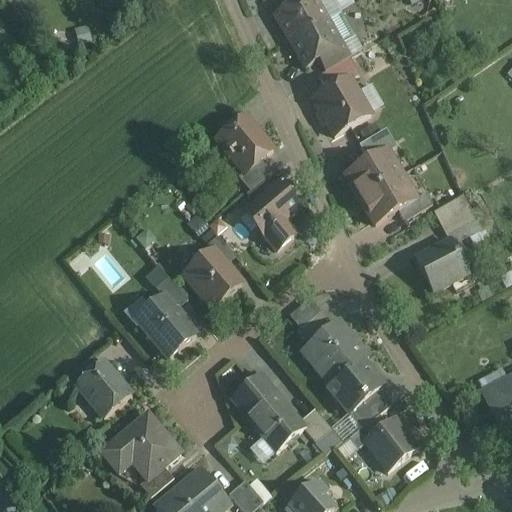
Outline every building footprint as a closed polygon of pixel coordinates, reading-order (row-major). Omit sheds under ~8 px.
[(308,0),(295,8),(276,19),(291,45),(341,16),(332,0),(322,0),(315,4),(313,0),(308,0)] [(341,16),(291,45),(306,71),(320,63),(342,50),(341,48),(355,40),(343,19),(341,16)] [(349,62),(342,50),(320,63),(327,75),(349,62)] [(327,75),(319,80),(328,96),(350,83),(351,84),(359,79),(349,62),(327,75)] [(328,96),(313,104),(335,141),(371,119),(351,84),(350,83),(328,96)] [(273,154),(245,121),(218,145),(244,176),(245,178),(261,165),(273,154)] [(386,134),(359,149),(369,166),(388,156),(397,151),(386,134)] [(369,166),(346,180),(361,205),(402,180),(388,156),(369,166)] [(272,178),(261,165),(245,178),(244,176),(238,182),(250,196),(269,180),(272,178)] [(278,191),(269,180),(250,196),(247,198),(256,209),(278,191)] [(402,180),(361,205),(375,229),(398,216),(417,205),(416,204),(402,180)] [(256,209),(245,218),(277,256),(296,240),(283,224),(294,215),(288,207),(292,204),(279,190),(278,191),(256,209)] [(426,198),(416,204),(417,205),(398,216),(404,226),(433,209),(426,198)] [(463,200),(434,217),(440,229),(470,214),(463,200)] [(219,243),(212,235),(202,243),(214,257),(214,258),(224,249),(219,243)] [(451,246),(416,265),(433,298),(469,279),(451,246)] [(236,263),(224,249),(214,258),(226,271),(236,263)] [(214,258),(214,257),(187,280),(213,312),(241,289),(226,271),(214,258)] [(188,305),(169,283),(156,293),(163,302),(164,301),(176,316),(188,305)] [(176,316),(164,301),(163,302),(149,314),(153,318),(140,329),(168,363),(196,340),(176,316)] [(321,315),(297,336),(305,345),(329,325),(321,315)] [(368,363),(338,326),(302,356),(332,392),(333,393),(363,367),(368,363)] [(94,360),(66,383),(74,393),(77,391),(77,390),(101,369),(94,360)] [(132,399),(104,367),(101,369),(77,390),(77,391),(104,423),(132,399)] [(363,367),(333,393),(332,392),(329,394),(350,418),(377,395),(383,391),(363,367)] [(511,381),(502,386),(497,377),(479,387),(484,396),(483,396),(504,437),(511,432),(511,381)] [(377,395),(350,418),(362,433),(380,419),(390,411),(377,395)] [(299,427),(277,399),(248,423),(277,458),(304,434),(305,434),(299,427)] [(331,434),(315,414),(299,427),(305,434),(304,434),(315,448),(331,434)] [(148,419),(102,458),(119,479),(132,468),(147,485),(148,486),(164,473),(181,459),(163,437),(161,439),(148,423),(149,421),(148,419)] [(362,433),(352,441),(360,452),(365,448),(365,447),(387,429),(380,419),(362,433)] [(418,453),(395,423),(365,447),(365,448),(388,477),(418,453)] [(164,473),(148,486),(147,485),(140,491),(151,503),(174,484),(164,473)] [(201,476),(158,511),(227,511),(230,510),(229,509),(202,478),(202,477),(201,476)] [(316,484),(289,509),(289,510),(286,511),(335,511),(332,508),(342,498),(334,489),(327,495),(316,484)] [(258,511),(263,508),(245,486),(229,500),(238,511),(258,511)]
